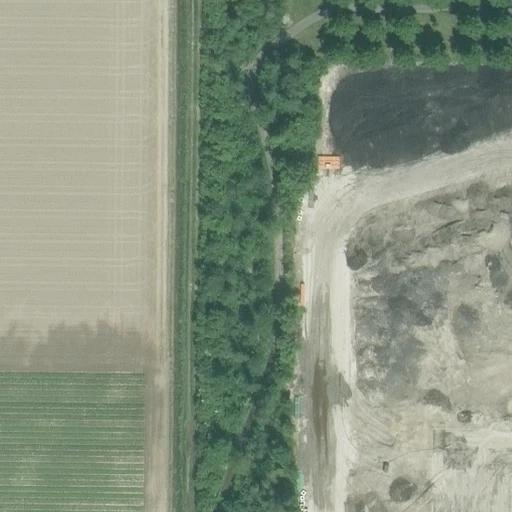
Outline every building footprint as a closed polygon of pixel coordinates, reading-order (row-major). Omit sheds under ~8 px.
[(476,211),(470,213),(475,230),(505,222),(507,231),(511,229),(511,185),(496,190),(495,188),(494,189),(484,192),(484,191),(483,192),(483,194),(472,197),(476,211)] [(511,252),(495,257),(500,273),(511,269),(511,252)] [(511,275),(492,281),(502,316),(511,313),(511,275)] [(360,301),(359,333),(407,333),(407,303),(415,303),(415,289),(391,288),(391,301),(360,301)] [(363,368),(363,392),(408,393),(408,355),(377,355),(377,368),(363,368)] [(363,392),(363,417),(377,417),(377,430),(408,431),(408,393),(363,392)] [(358,448),(358,472),(396,473),(397,449),(358,448)] [(358,472),(358,495),(396,495),(396,473),(358,472)] [(358,495),(357,511),(395,511),(396,495),(358,495)]
